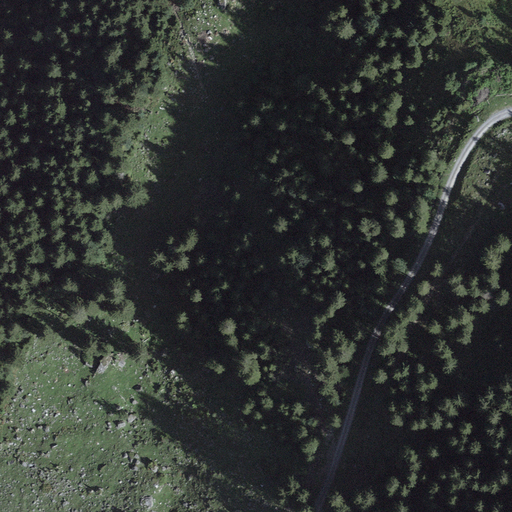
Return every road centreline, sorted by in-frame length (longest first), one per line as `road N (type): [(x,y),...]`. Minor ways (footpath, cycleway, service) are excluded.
road 1 (track): [(327,501),(385,319),(436,233),(463,155),(489,121),(511,111)]
road 2 (track): [(511,165),(402,343),(348,493),(327,501)]
